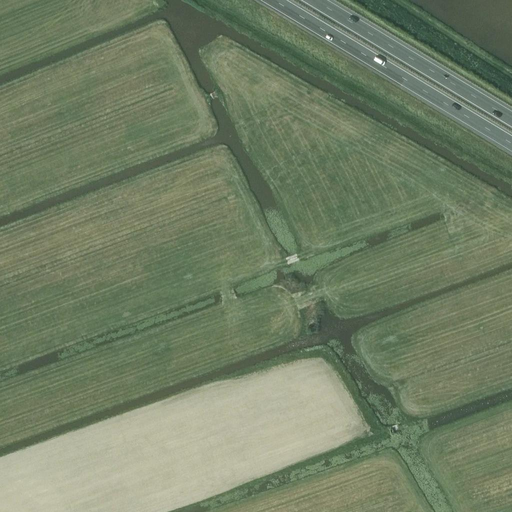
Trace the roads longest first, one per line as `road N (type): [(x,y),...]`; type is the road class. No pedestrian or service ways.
road 1 (trunk): [(271,0),(511,145)]
road 2 (trunk): [(511,120),(313,0)]
